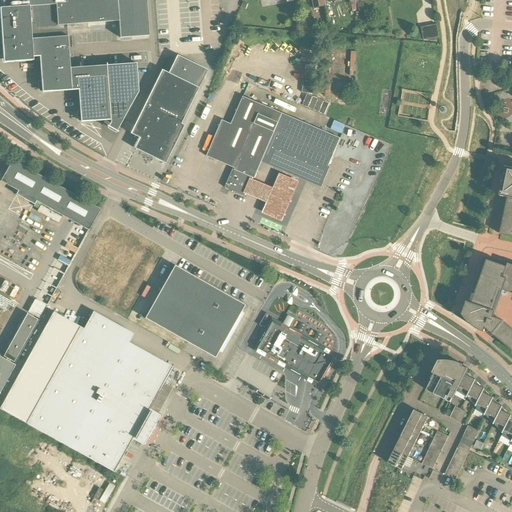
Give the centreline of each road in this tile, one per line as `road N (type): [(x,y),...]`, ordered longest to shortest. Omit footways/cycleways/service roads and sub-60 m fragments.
road 1 (secondary): [(312,267),(101,179),(0,110)]
road 2 (unclassified): [(421,220),(465,125),(468,33),(499,25)]
road 3 (unclassified): [(361,511),(377,457),(433,346)]
road 4 (unclassified): [(305,497),(359,356)]
